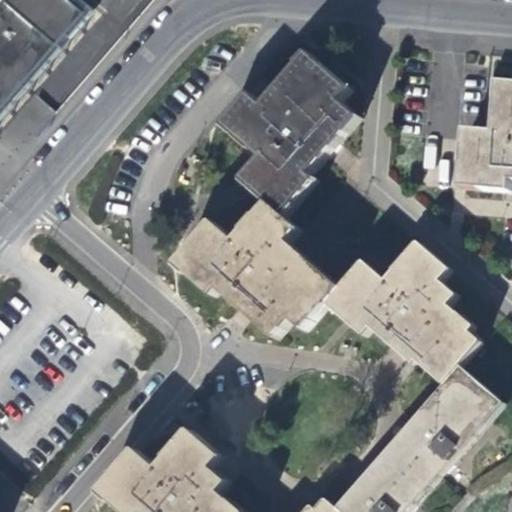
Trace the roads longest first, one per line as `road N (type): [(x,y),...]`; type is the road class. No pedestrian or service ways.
road 1 (residential): [(63,511),(180,378),(191,352),(185,327),(32,192)]
road 2 (residential): [(32,192),(175,28),(214,0)]
road 3 (residential): [(339,0),(511,14)]
